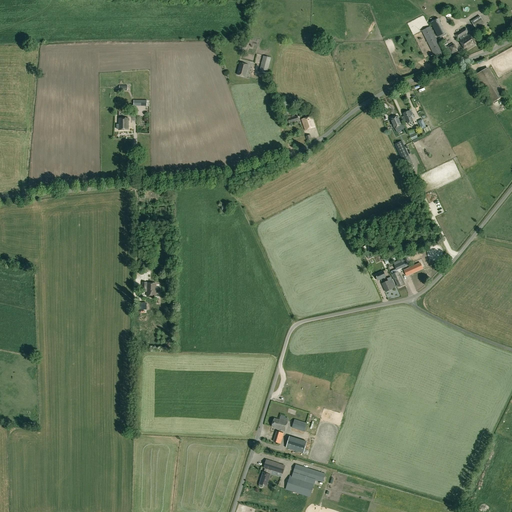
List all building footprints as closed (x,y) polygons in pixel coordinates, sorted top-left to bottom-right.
[(471,21),(476,29),(484,24),(479,16),(471,21)] [(438,38),(446,34),(438,19),(430,23),(438,38)] [(422,31),(434,56),(443,52),(430,27),(422,31)] [(455,35),(458,39),(460,37),(462,40),(460,42),(466,51),(476,44),(470,35),(468,36),(466,33),(468,32),(466,28),(455,35)] [(457,51),(453,43),(447,47),(451,54),(457,51)] [(271,58),(263,56),(259,72),(267,74),(271,58)] [(247,70),(249,65),(240,63),(237,75),(245,77),(247,70)] [(488,68),(476,75),(493,102),(505,95),(488,68)] [(290,113),(286,101),(278,104),(280,110),(281,110),(282,115),(290,113)] [(411,119),(412,119),(408,112),(403,114),(406,121),(408,124),(413,121),(411,119)] [(290,116),(287,117),(289,124),(299,121),(298,116),(295,117),(294,115),(291,116),(292,118),(291,118),(290,116)] [(305,131),(315,128),(311,117),(302,120),(305,131)] [(390,120),(392,123),(394,129),(402,125),(397,117),(390,120)] [(118,130),(128,130),(128,119),(119,119),(119,125),(118,125),(118,130)] [(401,131),(403,137),(404,140),(405,139),(406,142),(412,140),(417,138),(415,133),(409,136),(408,135),(405,129),(401,131)] [(414,167),(402,141),(394,145),(406,170),(414,167)] [(369,247),(368,244),(364,246),(365,249),(364,249),(366,252),(368,256),(372,254),(370,250),(369,247)] [(386,264),(392,262),(396,260),(394,255),(392,256),(392,257),(384,260),(386,264)] [(140,272),(148,272),(148,260),(140,260),(140,272)] [(397,270),(407,265),(405,260),(402,262),(401,260),(393,263),(397,270)] [(411,267),(404,270),(406,276),(413,273),(423,268),(420,263),(411,267)] [(375,275),(377,281),(386,278),(383,272),(375,275)] [(402,286),(402,285),(405,284),(401,275),(400,275),(398,272),(392,275),(398,287),(399,286),(399,287),(402,286)] [(392,289),(392,288),(395,287),(392,280),(382,284),(385,292),(392,289)] [(142,292),(147,292),(147,296),(155,296),(156,284),(147,283),(147,286),(142,286),(142,292)] [(274,419),(272,427),(276,428),(275,428),(285,431),(287,422),(280,419),(279,420),(274,419)] [(292,428),(304,431),(306,423),(295,420),(292,428)] [(281,444),(284,434),(277,431),(274,442),(281,444)] [(285,448),(298,452),(301,442),(289,437),(285,448)] [(260,487),(261,487),(263,487),(263,485),(266,486),(270,474),(271,470),(282,474),(285,466),(266,460),(264,468),(265,468),(264,472),(263,472),(259,484),(260,484),(259,486),(260,487)] [(323,483),(326,474),(296,464),(293,473),(323,483)] [(310,497),(314,484),(290,476),(285,490),(310,497)]
